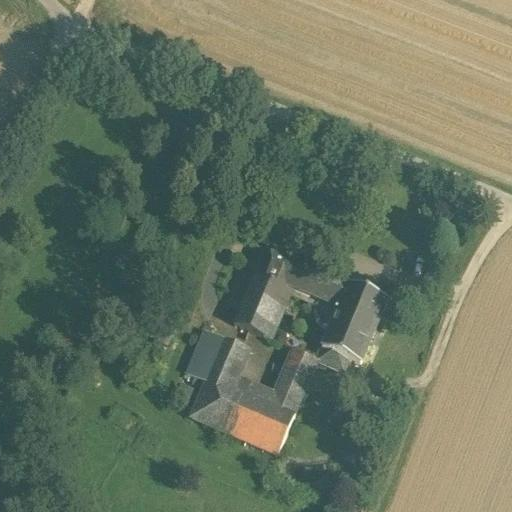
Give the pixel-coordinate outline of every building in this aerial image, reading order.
[(388,304),(266,254),(258,275),(289,288),(293,293),(317,302),(339,312),(330,334),(323,352),(349,363),(362,368),(388,304)] [(258,275),(235,330),(266,343),(289,288),(258,275)] [(339,312),(317,302),(314,309),(313,318),(316,326),(323,331),(330,334),(339,312)] [(181,320),(151,305),(137,332),(168,348),(181,320)] [(205,336),(187,379),(206,387),(224,344),(205,336)] [(271,410),(226,391),(242,351),(224,344),(206,387),(192,422),(279,458),(295,419),(271,410)] [(349,363),(323,352),(318,363),(317,365),(344,376),(349,363)] [(318,363),(294,354),(283,382),(306,392),(317,365),(318,363)] [(306,392),(283,382),(271,410),(295,419),(306,392)]
